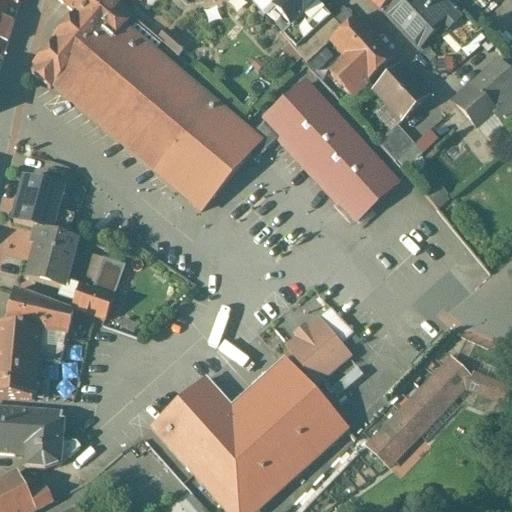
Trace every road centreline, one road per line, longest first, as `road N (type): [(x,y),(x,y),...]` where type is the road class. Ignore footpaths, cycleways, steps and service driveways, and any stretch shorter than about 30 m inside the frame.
road 1 (residential): [(39,0),(0,189)]
road 2 (residential): [(511,314),(381,310),(344,274)]
road 3 (unknown): [(366,410),(454,311)]
road 4 (residential): [(355,0),(441,94)]
